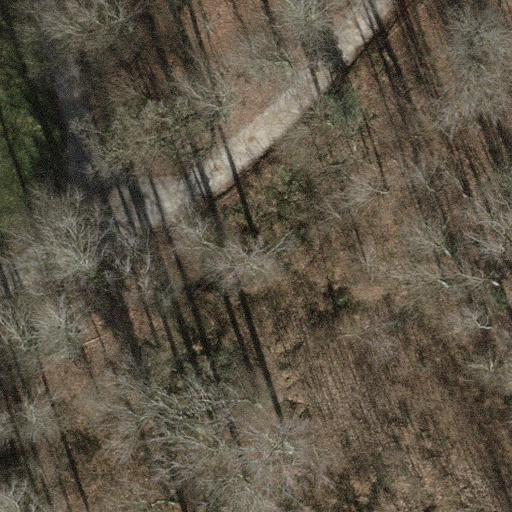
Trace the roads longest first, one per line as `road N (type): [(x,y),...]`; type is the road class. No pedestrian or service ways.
road 1 (track): [(0,277),(125,218),(306,95),(371,0)]
road 2 (track): [(44,0),(94,158),(125,218)]
